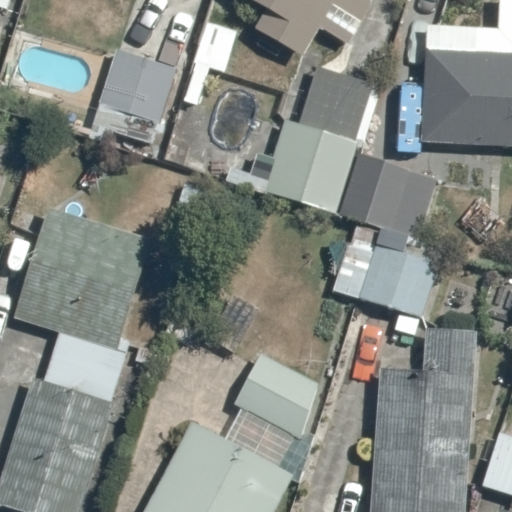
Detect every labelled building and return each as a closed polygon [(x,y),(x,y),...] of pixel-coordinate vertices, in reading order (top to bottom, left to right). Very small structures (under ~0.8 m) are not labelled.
[(306,59),(320,33),(347,49),(358,30),(374,0),(247,0),(271,13),(260,34),(306,59)] [(511,0),(502,0),(501,33),(430,30),(424,146),(511,149),(511,0)] [(179,73),(115,53),(92,127),(156,147),(179,73)] [(314,70),(297,127),(287,124),(266,194),(418,240),(439,170),(353,144),(370,86),(314,70)] [(124,362),(140,367),(175,259),(30,211),(23,232),(39,238),(26,280),(12,321),(56,335),(0,507),(16,511),(92,511),(109,460),(112,452),(96,447),(124,362)] [(437,266),(347,242),(333,294),(423,318),(437,266)] [(464,511),(475,334),(428,331),(425,374),(385,372),(376,511),(464,511)] [(325,387),(261,355),(220,439),(191,424),(147,511),(275,511),(300,463),(290,458),(325,387)] [(511,438),(494,433),(479,489),(511,497),(511,438)]
